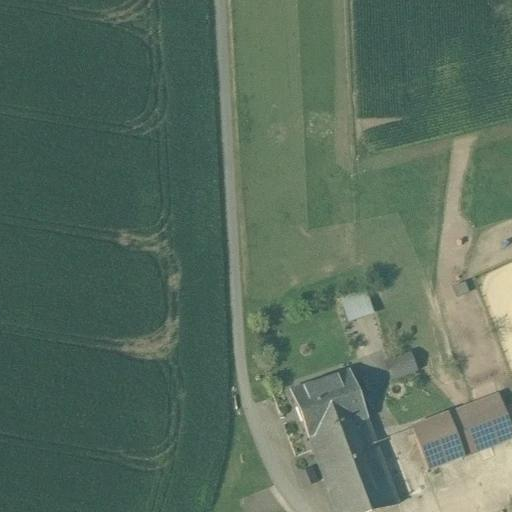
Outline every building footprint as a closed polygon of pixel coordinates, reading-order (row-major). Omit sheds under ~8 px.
[(366,291),(340,299),(347,322),(373,314),(366,291)] [(408,353),(383,363),(390,382),(416,372),(408,353)] [(348,372),(290,394),(308,440),(365,419),(348,372)] [(511,433),(498,397),(411,429),(427,471),(511,439),(511,433)] [(365,419),(308,440),(334,511),(377,511),(396,505),(365,419)] [(307,475),(296,479),(301,490),(311,486),(307,475)]
